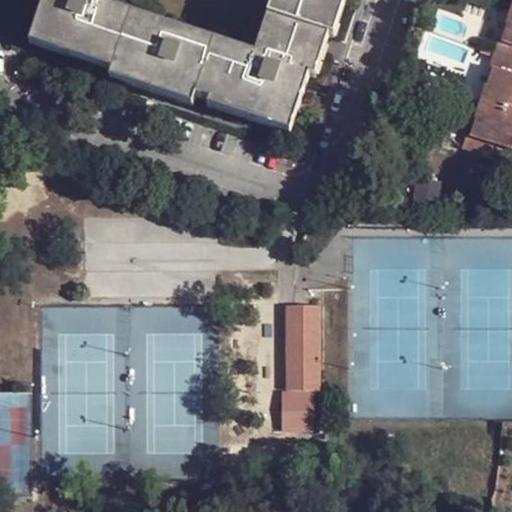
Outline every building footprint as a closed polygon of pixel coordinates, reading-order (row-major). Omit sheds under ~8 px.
[(324,29),(268,10),(256,48),(110,0),(43,0),(32,33),(114,61),(112,67),(195,94),(196,91),(211,95),(294,123),(310,71),(324,29)] [(270,0),(268,10),(324,29),(329,28),(338,0),(270,0)] [(338,0),(329,28),(330,32),(334,32),(345,0),(338,0)] [(511,2),(506,0),(503,11),(508,13),(511,2)] [(511,2),(508,13),(501,35),(498,34),(492,47),(511,54),(511,2)] [(324,29),(310,71),(316,72),(330,32),(329,28),(324,29)] [(114,61),(32,33),(30,40),(112,67),(114,61)] [(488,59),(494,61),(487,81),(482,97),(511,106),(511,54),(492,47),(488,59)] [(195,94),(112,67),(109,75),(193,100),(195,94)] [(482,97),(487,81),(481,79),(475,95),(482,97)] [(294,123),(211,95),(208,102),(292,129),(294,123)] [(482,97),(475,95),(471,108),(477,110),(482,97)] [(511,106),(482,97),(477,110),(470,131),(466,129),(461,144),(496,157),(502,143),(509,145),(511,146),(511,106)] [(502,143),(496,157),(504,160),(509,145),(502,143)] [(324,303),(297,305),(299,390),(325,388),(324,303)]
